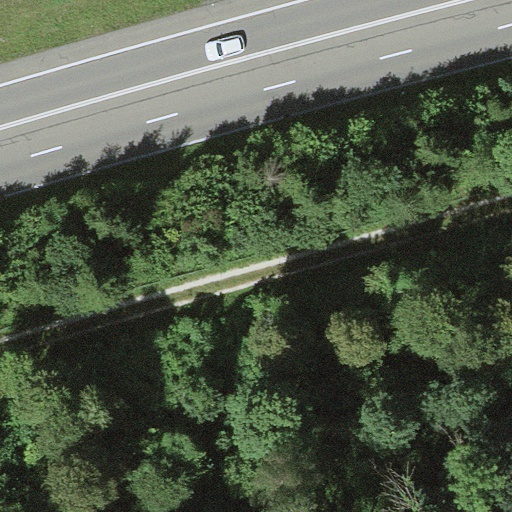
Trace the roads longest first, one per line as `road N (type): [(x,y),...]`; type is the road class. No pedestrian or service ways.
road 1 (track): [(0,350),(511,203)]
road 2 (secondary): [(450,0),(0,124)]
